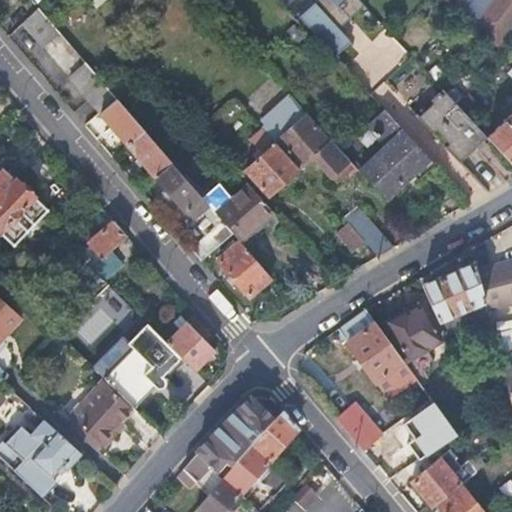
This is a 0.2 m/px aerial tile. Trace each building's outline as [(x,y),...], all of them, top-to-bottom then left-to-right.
[(326,0),(303,22),(305,25),(341,64),(358,49),(345,33),(371,10),(361,0),(326,0)] [(498,47),(511,28),(511,0),(494,0),(475,25),(495,44),(498,47)] [(39,8),(22,23),(42,46),(59,31),(39,8)] [(489,52),(495,44),(475,25),(473,23),(467,30),(489,52)] [(70,77),(101,114),(118,100),(94,72),(86,62),(70,77)] [(140,94),(124,107),(133,117),(148,105),(140,94)] [(295,101),(289,95),(277,107),(282,113),(295,101)] [(465,167),(493,142),(489,138),(452,98),(424,123),(438,137),(442,134),(456,148),(452,152),(465,167)] [(118,100),(101,114),(129,146),(146,132),(133,117),(124,107),(118,100)] [(307,118),(305,112),(295,101),(282,113),(277,107),(263,121),(304,166),(314,157),(333,177),(347,161),(307,118)] [(385,110),(431,160),(432,158),(386,109),(385,110)] [(367,179),(387,201),(431,160),(385,110),(342,152),(367,179)] [(493,142),(511,162),(511,115),(489,138),(493,142)] [(251,137),(264,153),(275,142),(262,127),(251,137)] [(146,132),(129,146),(155,177),(172,162),(146,132)] [(269,196),(300,169),(284,152),(275,142),(264,153),(246,168),(269,196)] [(353,168),(347,161),(333,177),(337,182),(353,168)] [(172,162),(155,177),(183,210),(186,207),(194,218),(209,205),(172,162)] [(49,209),(16,180),(13,183),(1,171),(0,171),(0,232),(15,246),(49,209)] [(215,212),(223,220),(233,233),(241,241),(275,214),(250,186),(248,184),(215,212)] [(333,212),(324,222),(341,240),(351,231),(333,212)] [(353,228),(380,258),(393,250),(364,218),(353,228)] [(223,220),(190,248),(201,261),(233,233),(223,220)] [(103,259),(128,237),(114,221),(89,243),(103,259)] [(250,297),(272,277),(241,241),(217,260),(250,297)] [(511,259),(475,268),(484,302),(485,305),(486,311),(511,304),(511,259)] [(474,262),(421,286),(438,323),(484,302),(475,268),(474,262)] [(0,331),(1,330),(7,333),(21,318),(0,299),(0,331)] [(486,311),(485,305),(472,311),(477,323),(488,317),(486,311)] [(406,312),(387,322),(408,359),(440,342),(422,307),(408,314),(406,312)] [(365,310),(337,330),(347,343),(345,344),(387,399),(414,378),(365,310)] [(208,341),(214,335),(194,313),(166,341),(182,357),(196,371),(216,349),(208,341)] [(163,376),(182,357),(166,341),(149,323),(130,343),(149,363),(141,371),(156,386),(159,387),(160,388),(161,388),(163,387),(164,387),(165,386),(166,385),(167,384),(167,382),(167,381),(167,379),(166,378),(166,377),(163,376)] [(511,330),(495,331),(496,350),(511,349),(511,330)] [(135,408),(156,386),(141,371),(149,363),(130,343),(124,338),(95,369),(105,379),(133,406),(135,408)] [(511,374),(503,377),(511,412),(511,413),(511,374)] [(113,427),(133,406),(105,379),(92,392),(95,396),(76,418),(104,444),(117,430),(113,427)] [(429,398),(417,381),(405,390),(417,406),(429,398)] [(396,456),(404,469),(456,435),(432,403),(405,425),(416,442),(396,456)] [(246,404),(179,472),(176,476),(190,489),(195,483),(210,495),(218,486),(231,471),(246,453),(276,419),(278,417),(268,404),(246,404)] [(356,408),(335,420),(374,466),(386,461),(374,446),(383,440),(356,408)] [(71,465),(83,452),(44,417),(32,430),(26,425),(11,442),(6,437),(0,443),(0,456),(42,497),(59,478),(52,471),(58,465),(62,469),(64,466),(67,463),(71,465)] [(294,435),(278,417),(276,419),(246,453),(264,469),(294,435)] [(410,482),(431,509),(485,467),(477,459),(457,469),(451,462),(453,460),(447,452),(410,482)] [(246,453),(231,471),(218,486),(236,501),(264,469),(246,453)] [(227,511),(236,501),(218,486),(210,495),(195,511),(227,511)] [(313,496),(304,488),(290,502),(300,511),(313,496)] [(440,511),(481,511),(463,489),(438,508),(440,511)]
